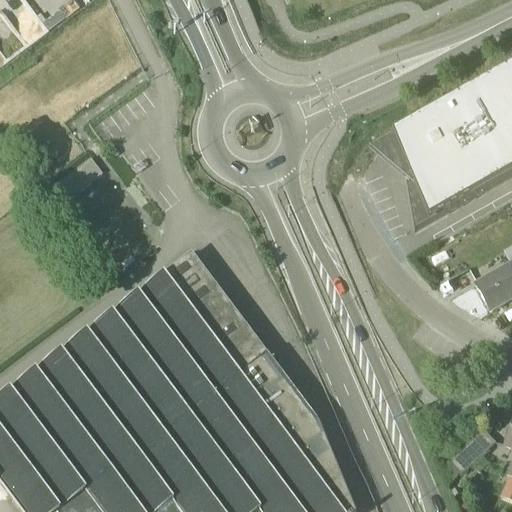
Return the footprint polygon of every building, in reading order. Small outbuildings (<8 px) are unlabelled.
[(407,174),(404,175),(414,235),(511,180),(511,72),(385,144),(418,173),(408,179),(407,174)] [(490,314),(511,301),(511,248),(503,253),(511,267),(475,287),(490,314)] [(191,259),(116,315),(0,401),(0,487),(18,511),(351,511),(317,427),(191,259)] [(511,427),(503,448),(511,451),(511,467),(507,478),(511,480),(511,427)] [(460,479),(495,446),(483,432),(448,465),(460,479)]
